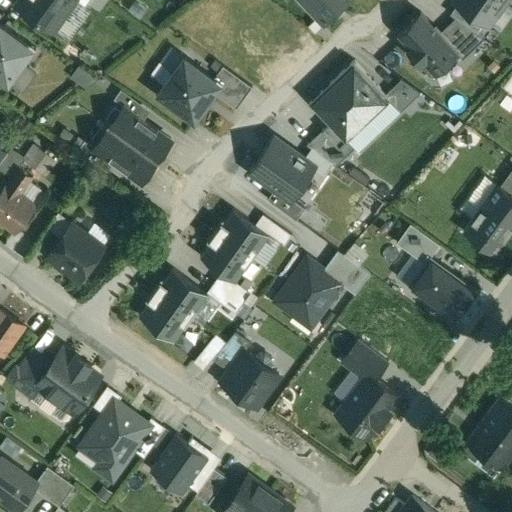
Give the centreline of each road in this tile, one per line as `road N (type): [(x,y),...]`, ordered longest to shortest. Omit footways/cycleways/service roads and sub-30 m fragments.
road 1 (residential): [(359,510),(77,317)]
road 2 (residential): [(211,161),(345,29),(368,27),(397,0)]
road 3 (residential): [(77,317),(189,204),(191,180),(211,161)]
road 4 (residential): [(400,453),(511,303)]
road 5 (residential): [(211,161),(317,233)]
